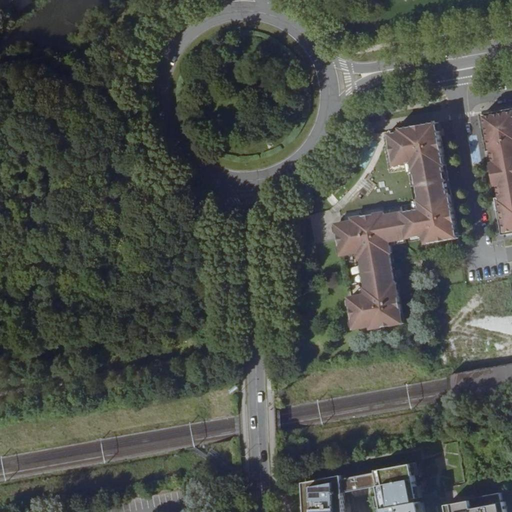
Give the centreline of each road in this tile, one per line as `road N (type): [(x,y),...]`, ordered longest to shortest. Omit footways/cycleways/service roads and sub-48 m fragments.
road 1 (secondary): [(250,246),(262,511)]
road 2 (secondary): [(213,15),(173,45),(156,93),(169,142),(213,177)]
road 3 (residential): [(456,102),(484,258),(511,254)]
